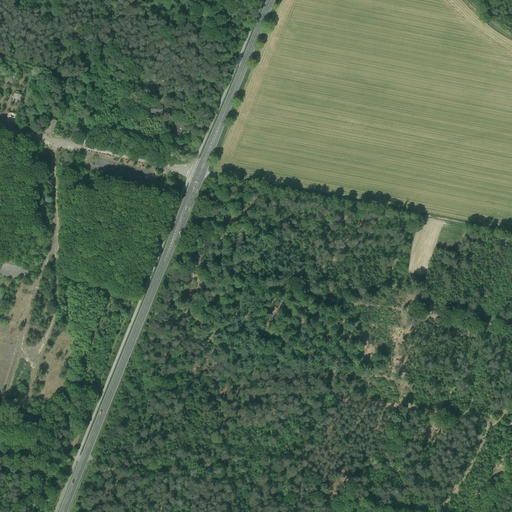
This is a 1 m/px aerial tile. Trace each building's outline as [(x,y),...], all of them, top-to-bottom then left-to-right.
[(19,75),(0,70),(0,71),(0,75),(17,80),(19,75)] [(19,93),(16,92),(15,94),(12,104),(19,106),(22,96),(18,95),(19,93)] [(155,104),(149,104),(149,113),(161,113),(161,107),(155,107),(155,104)] [(17,115),(9,113),(6,122),(14,124),(17,115)] [(56,121),(49,119),(46,131),(53,133),(54,128),(56,121)] [(186,125),(180,123),(176,132),(182,134),(186,125)]
